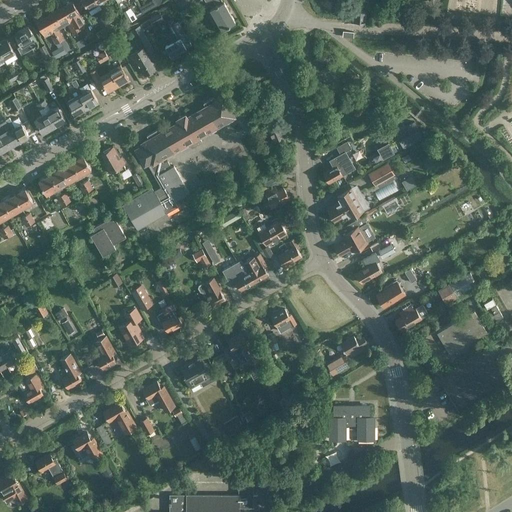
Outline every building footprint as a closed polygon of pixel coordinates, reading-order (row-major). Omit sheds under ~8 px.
[(63,6),(64,7),(78,31),(82,28),(76,18),(81,16),(72,0),(63,6)] [(99,4),(97,0),(83,0),(89,10),(99,4)] [(155,0),(148,0),(139,5),(143,12),(158,3),(155,0)] [(212,0),(216,5),(210,9),(222,29),(236,21),(224,1),(223,1),(222,0),(205,0),(207,2),(210,0),(212,0)] [(365,20),(366,12),(366,9),(375,10),(375,4),(355,2),(354,19),(365,20)] [(64,7),(63,6),(54,11),(63,26),(67,23),(73,33),(78,31),(64,7)] [(125,13),(129,21),(134,18),(130,10),(125,13)] [(46,16),(46,17),(60,41),(65,38),(59,28),(63,26),(54,11),(46,16)] [(163,19),(160,12),(140,23),(143,28),(152,24),(152,25),(163,19)] [(46,17),(46,16),(37,21),(45,36),(50,33),(56,43),(60,41),(46,17)] [(171,56),(172,59),(180,54),(179,52),(191,44),(178,21),(171,25),(178,38),(165,46),(171,56)] [(35,39),(28,25),(15,33),(22,44),(17,47),(22,54),(31,49),(31,48),(38,44),(35,39)] [(145,35),(139,25),(131,30),(136,39),(138,38),(143,47),(143,46),(146,51),(152,48),(144,35),(145,35)] [(88,35),(82,37),(85,44),(91,41),(88,35)] [(82,37),(76,41),(80,47),(85,44),(82,37)] [(7,64),(18,58),(7,38),(0,41),(0,50),(5,59),(7,64)] [(114,38),(108,42),(114,53),(120,49),(114,38)] [(66,39),(61,42),(62,45),(66,51),(71,48),(66,39)] [(40,48),(45,57),(50,54),(45,45),(40,48)] [(62,45),(52,51),(55,57),(66,51),(62,45)] [(143,47),(129,55),(134,63),(138,61),(145,74),(156,68),(146,51),(143,46),(143,47)] [(105,51),(100,54),(104,60),(108,58),(105,51)] [(329,51),(313,59),(319,70),(335,61),(329,51)] [(104,60),(100,54),(96,56),(100,63),(104,60)] [(80,58),(74,62),(80,73),(86,69),(80,58)] [(109,69),(118,85),(129,78),(120,63),(109,69)] [(359,115),(372,99),(370,98),(377,91),(364,80),(365,80),(350,67),(343,75),(358,87),(359,86),(365,92),(364,94),(362,93),(350,108),(359,115)] [(108,91),(118,85),(109,69),(99,75),(96,68),(90,72),(95,81),(94,81),(98,89),(105,86),(108,91)] [(12,72),(16,79),(21,76),(17,69),(12,72)] [(16,79),(12,72),(7,75),(11,81),(16,79)] [(48,77),(42,80),(48,91),(54,88),(48,77)] [(74,97),(68,100),(75,113),(86,107),(78,93),(73,84),(71,80),(67,82),(68,86),(72,92),(71,92),(74,97)] [(78,93),(86,107),(97,101),(90,88),(83,92),(77,81),(73,84),(78,93)] [(16,96),(9,100),(15,110),(21,107),(16,96)] [(152,164),(162,158),(189,143),(192,147),(202,141),(199,137),(234,117),(223,97),(216,101),(214,97),(203,104),(205,107),(187,118),(185,115),(181,118),(179,118),(178,119),(179,122),(160,133),(158,129),(150,133),(147,135),(150,139),(142,143),(144,145),(140,147),(136,150),(145,165),(151,162),(152,164)] [(40,102),(54,126),(65,119),(58,106),(50,110),(44,100),(40,102)] [(46,113),(36,119),(43,132),(54,126),(40,102),(36,104),(39,110),(43,108),(46,113)] [(11,128),(18,142),(29,136),(22,122),(19,117),(12,121),(9,117),(6,119),(11,128)] [(277,120),(266,124),(275,144),(286,139),(277,120)] [(411,133),(399,140),(404,148),(423,137),(415,122),(414,121),(406,126),(411,133)] [(0,133),(0,134),(8,148),(18,142),(11,128),(4,132),(2,129),(4,128),(1,122),(0,122),(0,133)] [(388,124),(383,127),(386,132),(391,129),(388,124)] [(389,143),(384,145),(390,155),(394,153),(389,143)] [(101,153),(111,171),(117,167),(120,171),(126,168),(124,163),(125,163),(122,158),(120,159),(113,147),(101,153)] [(449,150),(439,156),(446,167),(456,162),(449,150)] [(84,155),(72,161),(80,175),(92,169),(84,155)] [(330,160),(334,166),(334,167),(323,173),(329,183),(343,175),(351,170),(347,164),(342,167),(336,157),(330,160)] [(162,158),(152,164),(149,165),(161,186),(154,190),(152,187),(119,206),(124,215),(116,219),(118,224),(131,217),(135,224),(136,223),(138,228),(185,202),(182,196),(189,192),(174,165),(171,166),(168,160),(164,162),(162,158)] [(61,168),(69,182),(80,175),(72,161),(61,168)] [(384,166),(366,176),(372,187),(390,177),(384,166)] [(61,168),(50,174),(58,188),(69,182),(61,168)] [(132,174),(140,189),(147,185),(139,171),(132,174)] [(401,180),(407,189),(417,182),(412,173),(401,180)] [(58,188),(50,174),(38,181),(46,195),(58,188)] [(394,181),(375,188),(379,198),(398,191),(394,181)] [(264,182),(251,189),(254,194),(267,187),(264,182)] [(272,207),(281,202),(290,198),(284,186),(278,190),(275,185),(264,191),(272,207)] [(15,194),(23,208),(33,202),(25,188),(15,194)] [(354,194),(351,188),(337,196),(341,202),(328,209),(335,221),(347,213),(349,217),(363,209),(361,205),(363,204),(364,203),(364,202),(365,201),(365,200),(364,199),(364,198),(360,191),(354,194)] [(15,194),(4,200),(12,215),(23,208),(15,194)] [(0,202),(0,219),(1,221),(12,215),(4,200),(0,202)] [(394,201),(383,207),(387,214),(398,207),(394,201)] [(90,203),(84,207),(87,213),(94,209),(90,203)] [(244,207),(239,209),(243,216),(248,214),(244,207)] [(225,224),(237,217),(234,213),(223,220),(225,224)] [(118,224),(116,219),(113,215),(92,227),(95,232),(91,234),(103,255),(116,248),(113,243),(126,236),(118,224)] [(258,232),(266,245),(287,233),(280,220),(266,227),(264,223),(256,227),(259,231),(258,232)] [(346,238),(346,239),(335,245),(340,254),(351,248),(353,250),(367,242),(358,226),(344,234),(346,238)] [(43,232),(37,235),(41,242),(46,240),(43,232)] [(292,246),(278,254),(284,265),(302,255),(297,246),(299,245),(295,237),(289,240),(292,246)] [(395,251),(391,243),(380,250),(384,257),(395,251)] [(268,245),(262,249),(267,258),(273,254),(268,245)] [(197,261),(200,259),(205,266),(210,263),(202,248),(193,254),(197,261)] [(214,250),(209,253),(214,262),(219,260),(214,250)] [(255,282),(269,274),(263,264),(266,263),(260,252),(244,262),(246,265),(245,265),(255,282)] [(372,262),(369,256),(363,259),(367,266),(356,273),(361,282),(382,270),(376,260),(372,262)] [(245,265),(229,274),(233,282),(235,281),(241,290),(255,282),(245,265)] [(410,268),(405,271),(411,281),(417,278),(410,268)] [(116,272),(107,276),(113,286),(121,281),(116,272)] [(449,284),(456,296),(477,284),(470,272),(449,284)] [(0,285),(10,280),(7,275),(0,278),(0,285)] [(225,298),(213,277),(205,282),(203,282),(200,284),(198,287),(201,291),(203,291),(211,306),(225,298)] [(170,292),(162,278),(157,281),(165,294),(170,292)] [(376,294),(383,306),(405,293),(398,281),(397,281),(396,280),(384,287),(385,289),(376,294)] [(132,290),(142,309),(152,303),(141,284),(132,290)] [(493,299),(492,299),(482,305),(485,311),(496,304),(493,299)] [(38,313),(45,309),(40,300),(33,304),(38,313)] [(164,311),(157,315),(161,323),(163,322),(168,330),(182,323),(178,314),(179,313),(173,301),(162,307),(164,311)] [(406,314),(402,316),(396,320),(401,329),(422,318),(429,314),(423,303),(416,307),(414,308),(413,305),(404,310),(406,314)] [(55,312),(60,319),(68,314),(63,306),(55,312)] [(124,313),(127,319),(126,322),(119,326),(130,344),(144,336),(135,321),(141,318),(135,307),(124,313)] [(493,315),(500,310),(498,307),(491,311),(493,315)] [(271,316),(280,331),(291,324),(292,326),(297,323),(292,315),(290,316),(285,308),(271,316)] [(437,330),(437,329),(424,337),(441,366),(478,344),(474,338),(487,330),(474,308),(437,330)] [(500,311),(489,317),(492,323),(503,316),(500,311)] [(73,329),(67,319),(62,322),(68,333),(73,329)] [(31,347),(36,344),(32,337),(35,335),(31,327),(25,330),(29,338),(27,339),(31,347)] [(102,329),(96,332),(99,337),(104,334),(102,329)] [(271,344),(277,342),(274,331),(267,333),(271,344)] [(242,332),(228,340),(231,345),(224,349),(235,368),(247,361),(249,364),(260,357),(249,338),(248,336),(246,338),(242,332)] [(25,349),(17,334),(11,337),(20,353),(25,349)] [(117,360),(112,351),(114,350),(106,335),(97,341),(101,349),(100,353),(102,356),(97,358),(103,368),(117,360)] [(347,354),(367,342),(364,337),(357,341),(354,336),(340,344),(347,354)] [(11,353),(7,346),(0,349),(0,368),(7,365),(3,358),(11,353)] [(77,371),(80,370),(69,352),(60,357),(69,373),(62,377),(68,387),(82,379),(77,371)] [(342,353),(326,362),(333,374),(349,365),(342,353)] [(187,376),(185,377),(190,386),(200,381),(203,385),(215,378),(209,366),(206,368),(200,356),(182,366),(187,376)] [(23,369),(27,376),(35,371),(30,363),(23,367),(24,368),(23,369)] [(265,365),(259,368),(264,377),(269,374),(265,365)] [(25,379),(30,387),(24,391),(29,402),(43,393),(40,386),(43,384),(36,373),(25,379)] [(273,383),(269,376),(263,379),(267,386),(273,383)] [(161,387),(157,380),(143,388),(146,393),(144,394),(150,404),(160,398),(163,403),(161,403),(165,410),(174,405),(163,386),(161,387)] [(103,411),(109,422),(116,418),(125,433),(137,426),(129,413),(128,413),(121,401),(103,411)] [(330,417),(330,428),(330,439),(345,439),(345,424),(359,423),(359,439),(374,439),(374,417),(369,417),(369,405),(335,405),(334,417),(330,417)] [(179,407),(173,410),(176,415),(177,414),(182,412),(179,407)] [(229,429),(232,434),(242,428),(240,423),(241,422),(237,416),(224,422),(228,429),(229,429)] [(147,417),(140,421),(146,433),(153,430),(147,417)] [(112,441),(108,433),(102,424),(96,427),(106,445),(112,441)] [(99,446),(95,439),(93,441),(87,432),(73,440),(79,450),(90,444),(93,450),(99,446)] [(36,461),(42,471),(49,467),(58,484),(68,478),(57,459),(54,460),(50,453),(36,461)] [(110,479),(117,475),(106,454),(96,459),(102,470),(104,469),(110,479)] [(0,484),(3,489),(1,490),(1,492),(5,499),(7,500),(15,496),(18,502),(27,497),(18,482),(18,483),(13,474),(0,480),(0,484)] [(186,493),(186,494),(170,494),(170,498),(171,498),(171,501),(170,501),(169,511),(239,511),(240,506),(253,507),(253,478),(239,477),(239,493),(186,493)] [(71,496),(77,493),(72,485),(66,488),(71,496)]
